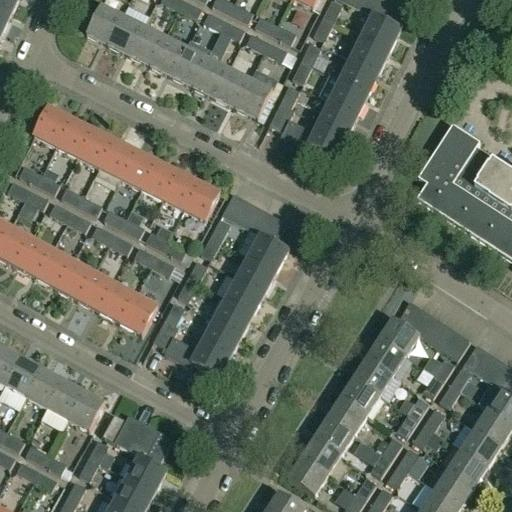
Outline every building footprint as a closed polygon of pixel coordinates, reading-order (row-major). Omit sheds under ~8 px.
[(0,0),(0,12),(14,19),(22,0),(0,0)] [(166,0),(162,9),(180,18),(185,7),(170,0),(166,0)] [(211,0),(189,0),(207,9),(211,0)] [(295,0),(293,5),(314,16),(321,0),(295,0)] [(349,0),(346,8),(356,13),(362,0),(349,0)] [(376,0),(362,0),(356,13),(367,18),(376,0)] [(374,22),(378,24),(389,3),(383,0),(376,0),(367,18),(374,22)] [(214,12),(231,21),(237,10),(219,1),(214,12)] [(389,3),(378,24),(389,30),(399,8),(389,3)] [(203,16),(185,7),(180,18),(198,27),(203,16)] [(334,30),(343,12),(333,7),(324,25),(334,30)] [(255,19),(237,10),(231,21),(249,30),(255,19)] [(0,38),(4,40),(14,19),(0,12),(0,38)] [(88,41),(109,52),(124,23),(102,12),(88,41)] [(228,29),(210,20),(205,30),(223,39),(228,29)] [(403,37),(389,30),(378,24),(374,22),(363,44),(392,58),(403,37)] [(145,33),(124,23),(109,52),(130,62),(145,33)] [(279,32),(262,23),(256,34),(274,42),(279,32)] [(324,25),(315,42),(325,48),(334,30),(324,25)] [(223,39),(240,48),(246,38),(228,29),(223,39)] [(274,42),(292,51),(297,41),(279,32),(274,42)] [(130,62),(152,73),(166,44),(145,33),(130,62)] [(270,50),(252,41),(247,51),(265,60),(270,50)] [(227,46),(221,43),(216,51),(223,54),(227,46)] [(188,55),(166,44),(152,73),(173,84),(188,55)] [(381,80),(392,58),(363,44),(352,65),(381,80)] [(311,49),(302,67),(313,73),(322,55),(311,49)] [(296,63),(270,50),(265,60),(291,73),(296,63)] [(331,67),(335,54),(323,51),(320,64),(331,67)] [(173,84),(195,95),(209,66),(188,55),(173,84)] [(352,65),(341,87),(370,101),(381,80),(352,65)] [(216,105),(231,76),(209,66),(195,95),(216,105)] [(304,91),(313,73),(302,67),(293,86),(304,91)] [(216,105),(237,116),(252,87),(231,76),(216,105)] [(237,116),(259,127),(273,98),(252,87),(237,116)] [(359,123),(370,101),(341,87),(330,108),(359,123)] [(280,112),(293,116),(292,115),(301,97),(290,92),(280,112)] [(349,144),(359,123),(330,108),(320,130),(349,144)] [(338,166),(349,144),(320,130),(315,139),(290,127),(295,117),(293,116),(280,112),(270,132),(284,139),(282,144),(308,157),(310,152),(338,166)] [(71,125),(50,115),(35,144),(56,155),(71,125)] [(92,136),(71,125),(56,155),(78,166),(92,136)] [(511,174),(494,163),(490,169),(473,157),(478,149),(452,132),(418,184),(427,190),(417,205),(511,267),(511,174)] [(92,136),(78,166),(99,176),(114,147),(92,136)] [(135,158),(114,147),(99,176),(120,187),(135,158)] [(157,168),(135,158),(120,187),(142,198),(157,168)] [(157,168),(142,198),(163,209),(178,179),(157,168)] [(43,182),(26,173),(20,184),(38,193),(43,182)] [(199,190),(178,179),(163,209),(185,219),(199,190)] [(38,193),(56,202),(61,192),(43,182),(38,193)] [(31,198),(14,188),(8,199),(26,209),(31,198)] [(221,201),(199,190),(185,219),(206,230),(221,201)] [(85,204),(68,195),(62,206),(80,215),(85,204)] [(26,209),(43,218),(49,207),(31,198),(26,209)] [(223,222),(233,228),(245,207),(235,201),(223,222)] [(103,214),(85,204),(80,215),(98,224),(103,214)] [(256,212),(245,207),(233,228),(244,234),(256,212)] [(50,222),(67,231),(73,221),(56,211),(50,222)] [(266,218),(256,212),(244,234),(255,239),(266,218)] [(128,226),(110,217),(104,228),(122,237),(128,226)] [(255,239),(261,243),(265,245),(277,224),(266,218),(255,239)] [(91,230),(73,221),(67,231),(85,241),(91,230)] [(277,224),(265,245),(276,251),(287,230),(277,224)] [(146,236),(128,226),(122,237),(140,246),(146,236)] [(222,250),(231,232),(221,226),(211,244),(222,250)] [(0,254),(11,234),(0,228),(0,254)] [(0,265),(16,274),(32,246),(11,234),(0,254),(0,265)] [(115,243),(97,234),(92,244),(109,254),(115,243)] [(152,239),(147,250),(165,259),(170,249),(152,239)] [(127,263),(132,253),(115,243),(109,254),(127,263)] [(278,279),(290,258),(276,251),(265,245),(261,243),(250,264),(278,279)] [(211,244),(202,261),(212,267),(222,250),(211,244)] [(16,274),(37,286),(53,257),(32,246),(16,274)] [(188,258),(170,249),(165,259),(182,268),(188,258)] [(134,267),(151,277),(157,266),(139,256),(134,267)] [(74,269),(53,257),(37,286),(59,297),(74,269)] [(267,301),(278,279),(250,264),(238,285),(267,301)] [(174,275),(157,266),(151,277),(169,286),(174,275)] [(199,291),(209,274),(198,268),(188,285),(199,291)] [(59,297),(80,309),(95,280),(74,269),(59,297)] [(101,320),(116,291),(95,280),(80,309),(101,320)] [(189,309),(191,305),(199,291),(188,285),(179,303),(189,309)] [(255,322),(264,305),(267,301),(238,285),(227,306),(255,322)] [(101,320),(122,332),(137,303),(116,291),(101,320)] [(143,343),(158,314),(137,303),(122,332),(143,343)] [(244,343),(255,322),(227,306),(215,327),(244,343)] [(164,329),(178,333),(176,332),(186,315),(175,309),(164,329)] [(411,309),(398,329),(407,335),(421,315),(411,309)] [(421,315),(407,335),(417,342),(431,322),(421,315)] [(431,322),(417,342),(420,343),(427,348),(441,328),(431,322)] [(393,326),(380,346),(407,364),(420,343),(417,342),(407,335),(398,329),(393,326)] [(215,327),(204,348),(232,364),(244,343),(215,327)] [(427,348),(438,355),(451,335),(441,328),(427,348)] [(191,375),(193,370),(192,369),(199,357),(174,344),(180,334),(178,333),(164,329),(154,349),(167,356),(165,360),(191,375)] [(438,355),(448,362),(461,341),(451,335),(438,355)] [(471,348),(461,341),(448,362),(458,368),(471,348)] [(380,346),(367,366),(394,384),(407,364),(380,346)] [(221,385),(232,364),(204,348),(199,357),(192,369),(193,370),(221,385)] [(487,358),(477,352),(464,372),(474,379),(487,358)] [(21,364),(0,353),(0,389),(6,393),(21,364)] [(474,379),(484,385),(497,365),(487,358),(474,379)] [(6,393),(27,404),(42,376),(21,364),(6,393)] [(444,388),(455,372),(445,365),(434,382),(444,388)] [(494,392),(507,371),(497,365),(484,385),(491,390),(494,392)] [(353,386),(381,404),(394,384),(367,366),(353,386)] [(501,396),(504,398),(511,385),(511,374),(507,371),(494,392),(501,397),(501,396)] [(63,387),(42,376),(27,404),(48,416),(63,387)] [(460,398),(471,382),(461,376),(450,392),(460,398)] [(434,382),(423,399),(433,405),(444,388),(434,382)] [(353,386),(340,406),(368,424),(381,404),(353,386)] [(84,399),(63,387),(48,416),(69,427),(84,399)] [(511,432),(511,403),(504,398),(501,396),(501,397),(494,392),(491,390),(478,410),(488,416),(511,432)] [(450,392),(439,409),(449,416),(460,398),(450,392)] [(69,427),(90,439),(106,410),(84,399),(69,427)] [(419,405),(408,422),(418,428),(429,412),(419,405)] [(340,406),(327,426),(355,443),(368,424),(340,406)] [(434,438),(445,422),(435,416),(424,432),(434,438)] [(511,438),(511,432),(488,416),(475,436),(502,454),(511,438)] [(103,444),(115,450),(127,428),(115,422),(103,444)] [(408,422),(397,438),(407,445),(418,428),(408,422)] [(130,423),(127,428),(115,450),(159,474),(174,447),(130,423)] [(342,463),(355,443),(327,426),(314,446),(342,463)] [(424,432),(413,449),(423,455),(434,438),(424,432)] [(462,456),(489,474),(502,454),(475,436),(462,456)] [(23,452),(5,442),(0,451),(0,453),(17,462),(23,452)] [(392,468),(403,451),(393,445),(382,461),(392,468)] [(314,446),(301,465),(328,483),(342,463),(314,446)] [(99,447),(89,465),(100,470),(109,453),(99,447)] [(47,465),(29,455),(24,466),(41,475),(47,465)] [(408,478),(419,462),(409,455),(398,471),(408,478)] [(476,494),(489,474),(462,456),(448,476),(476,494)] [(13,469),(0,461),(0,475),(8,479),(13,469)] [(382,461),(371,478),(381,485),(392,468),(382,461)] [(156,500),(167,479),(139,463),(127,484),(156,500)] [(41,475),(59,485),(65,474),(47,465),(41,475)] [(89,465),(79,482),(90,488),(100,470),(89,465)] [(301,465),(288,486),(315,504),(328,483),(301,465)] [(398,471),(387,489),(397,495),(408,478),(398,471)] [(38,482),(20,473),(14,483),(32,492),(38,482)] [(460,511),(463,511),(476,494),(448,476),(435,496),(460,511)] [(32,492),(50,502),(55,492),(38,482),(32,492)] [(128,511),(149,511),(156,500),(127,484),(116,505),(128,511)] [(366,508),(377,491),(367,484),(356,501),(366,508)] [(77,511),(87,495),(76,489),(66,506),(77,511)] [(373,511),(386,511),(393,502),(383,495),(372,511),(373,511)] [(460,511),(435,496),(424,511),(460,511)] [(299,511),(279,499),(270,511),(299,511)] [(356,501),(348,511),(363,511),(366,508),(356,501)]
